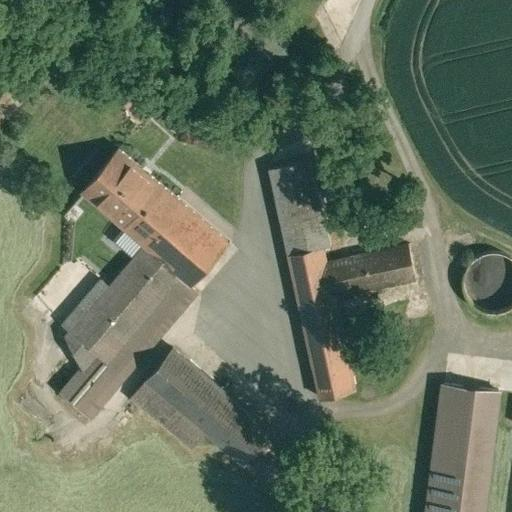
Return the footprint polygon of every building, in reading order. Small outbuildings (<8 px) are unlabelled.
[(131,246),(171,199),(108,146),(68,193),(131,246)] [(315,156),(272,166),(319,383),(358,375),(341,295),(421,277),(412,234),(336,250),(315,156)] [(228,247),(171,199),(131,246),(135,249),(66,332),(87,350),(56,387),(88,414),(228,247)] [(511,253),(509,252),(502,250),(496,250),(491,250),(486,252),(479,256),(474,260),(471,264),(468,270),(466,276),(466,283),(467,290),(470,297),(473,302),(478,306),(483,309),(489,312),(495,313),(500,313),(506,312),(511,310),(511,309),(511,253)] [(265,416),(180,345),(137,396),(214,460),(225,446),(247,465),(270,437),(257,425),(265,416)] [(511,511),(511,357),(435,348),(420,511),(486,511),(500,391),(511,396),(511,511)]
